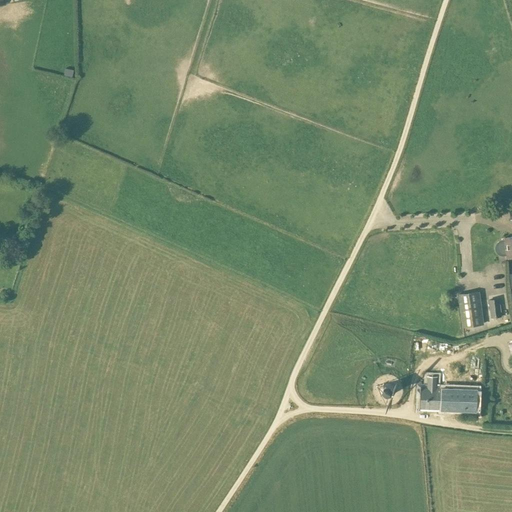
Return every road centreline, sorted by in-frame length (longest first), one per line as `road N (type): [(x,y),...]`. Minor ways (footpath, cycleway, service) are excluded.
road 1 (track): [(446,0),(396,159),(273,426)]
road 2 (track): [(511,432),(308,409),(273,426)]
